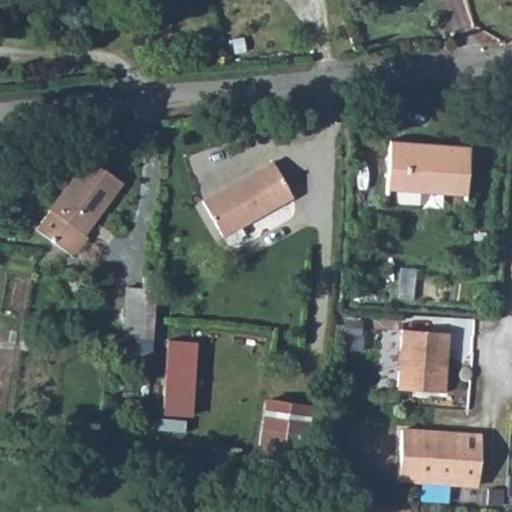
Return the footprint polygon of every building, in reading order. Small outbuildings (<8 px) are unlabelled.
[(389,141),(386,195),(465,200),(469,147),(389,141)] [(88,159),(36,230),(69,255),(76,254),(88,238),(84,235),(122,184),(88,159)] [(273,163),(203,202),(222,237),(292,197),(273,163)] [(124,338),(153,339),(157,273),(144,272),(143,289),(127,288),(124,338)] [(447,351),(449,333),(402,330),(398,390),(444,393),(446,373),(442,373),(444,350),(447,351)] [(167,336),(162,412),(194,415),(199,338),(167,336)] [(288,404),(265,402),(261,444),(284,446),(288,404)] [(481,436),(401,431),(398,481),(478,486),(481,436)]
